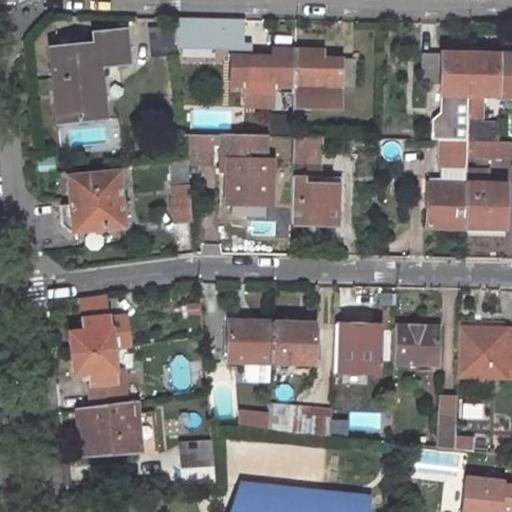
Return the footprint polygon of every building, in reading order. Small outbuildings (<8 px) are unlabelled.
[(93,46),(52,49),(57,122),(105,120),(100,68),(126,66),(124,33),(93,36),(93,46)] [(279,65),(255,64),(233,63),(232,91),(247,91),(247,108),(272,109),(273,89),(295,90),(296,55),(279,54),(279,65)] [(352,93),(353,66),(313,65),(313,56),(296,55),(295,90),(295,114),(339,115),(339,92),(352,93)] [(468,120),(469,60),(441,59),(419,59),(418,88),(440,89),(439,111),(433,120),(432,140),(443,141),(467,141),(468,125),(468,120)] [(479,100),(511,101),(511,61),(469,60),(468,120),(479,120),(479,100)] [(294,124),(272,123),(271,137),(293,137),(294,138),(294,124)] [(499,142),(499,125),(468,125),(467,141),(470,141),(499,142)] [(226,155),(225,207),(270,207),(272,155),(264,155),(265,137),(222,136),(221,137),(184,135),(186,161),(212,162),(212,140),(220,141),(220,155),(226,155)] [(337,225),(338,185),(315,184),(317,138),(294,138),(291,224),(337,225)] [(443,141),(443,168),(467,169),(467,163),(469,162),(470,141),(467,141),(443,141)] [(469,162),(511,164),(511,142),(499,142),(470,141),(469,162)] [(169,164),(174,224),(192,223),(186,163),(169,164)] [(442,182),(466,183),(466,180),(467,169),(443,168),(442,182)] [(117,175),(69,178),(69,207),(60,208),(61,219),(76,234),(122,229),(117,175)] [(509,228),(509,181),(466,180),(466,183),(465,228),(509,228)] [(425,182),(426,227),(465,228),(466,183),(442,182),(425,182)] [(110,319),(108,295),(83,298),(85,331),(72,333),(73,354),(115,349),(130,347),(128,321),(124,318),(110,319)] [(271,324),(226,323),(225,362),(270,364),(271,324)] [(312,365),(313,326),(271,324),(270,364),(312,365)] [(376,375),(377,327),(333,326),(332,375),(376,375)] [(435,365),(437,329),(395,328),(394,364),(435,365)] [(511,381),(511,330),(458,329),(456,380),(511,381)] [(73,354),(75,376),(90,375),(91,385),(115,383),(114,367),(116,366),(115,349),(73,354)] [(242,364),(242,378),(267,379),(267,364),(242,364)] [(226,378),(211,379),(213,406),(228,404),(226,378)] [(115,383),(91,385),(93,405),(115,402),(133,399),(131,381),(115,383)] [(83,457),(120,455),(115,402),(93,405),(78,407),(83,457)] [(267,432),(330,438),(330,425),(331,412),(268,405),(268,419),(267,432)] [(268,419),(251,416),(251,430),(267,432),(268,419)] [(435,423),(434,449),(454,451),(454,438),(455,424),(435,423)] [(347,440),(347,427),(330,425),(330,438),(347,440)] [(454,451),(471,453),(472,440),(454,438),(454,451)] [(214,444),(183,446),(185,466),(216,464),(214,444)] [(417,451),(415,475),(458,480),(458,473),(452,472),(454,455),(417,451)] [(186,484),(217,482),(216,469),(185,471),(186,484)] [(466,478),(462,511),(511,511),(511,486),(501,485),(501,482),(466,478)] [(365,511),(367,503),(245,491),(241,511),(365,511)]
